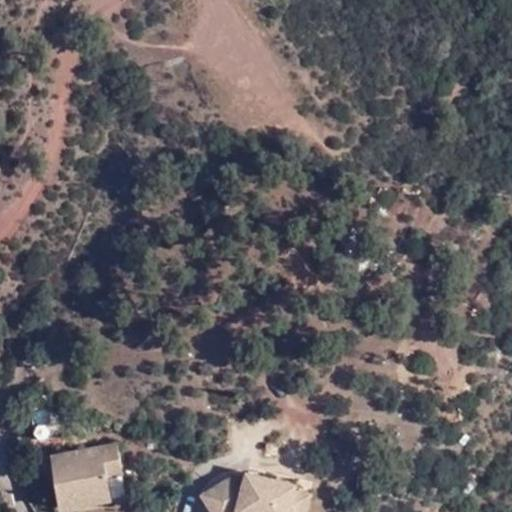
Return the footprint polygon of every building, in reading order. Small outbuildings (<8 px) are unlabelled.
[(64,416),(33,408),(36,440),(66,437),(64,416)] [(48,451),(55,497),(105,490),(103,472),(119,470),(115,441),(48,451)] [(243,483),(242,511),(243,511),(288,511),(294,488),(295,484),(243,470),(243,483)] [(233,511),(236,510),(242,511),(243,483),(225,478),(201,491),(214,511),(233,511)] [(306,511),(311,492),(294,488),(288,511),(306,511)]
